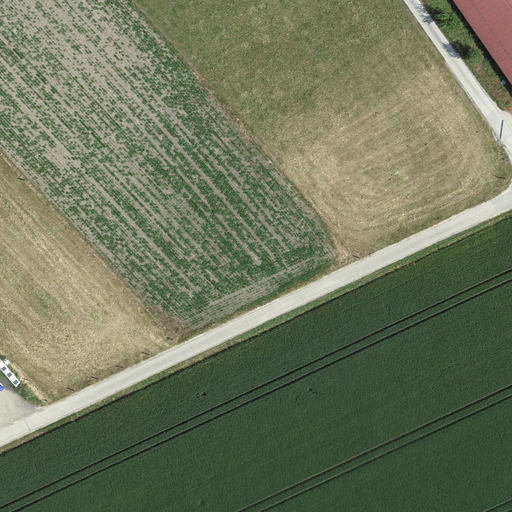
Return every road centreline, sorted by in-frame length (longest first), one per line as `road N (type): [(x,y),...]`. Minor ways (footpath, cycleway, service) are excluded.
road 1 (track): [(511,209),(0,444)]
road 2 (residential): [(409,0),(511,146)]
